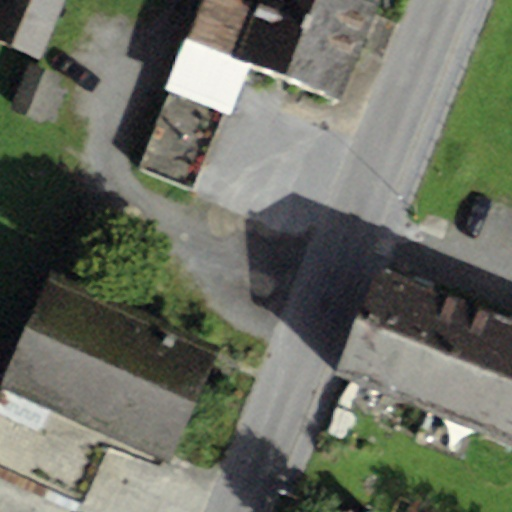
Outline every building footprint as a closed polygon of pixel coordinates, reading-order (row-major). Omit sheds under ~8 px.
[(0,0),(0,43),(38,60),(63,0),(0,0)] [(245,68),(337,104),(372,14),(335,0),(263,0),(256,18),(212,0),(210,0),(140,171),(192,193),(245,68)] [(335,0),(372,14),(377,0),(335,0)] [(55,83),(32,73),(17,110),(40,120),(55,83)] [(511,448),(511,333),(446,307),(381,282),(342,380),(511,448)] [(90,308),(96,295),(78,287),(73,300),(90,308)] [(0,465),(80,501),(112,431),(166,455),(208,361),(90,308),(73,300),(54,292),(0,411),(0,465)]
